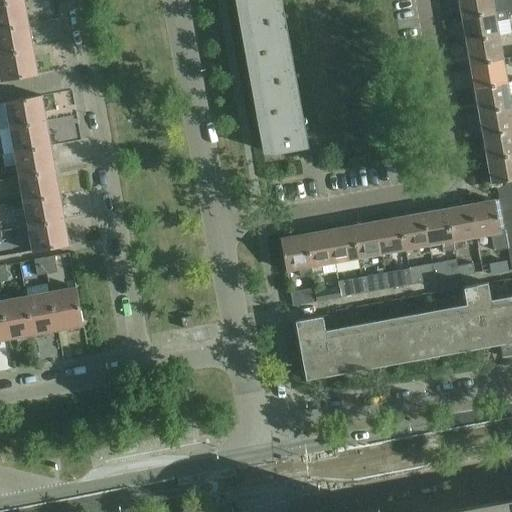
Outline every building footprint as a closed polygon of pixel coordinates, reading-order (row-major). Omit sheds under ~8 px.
[(0,30),(29,26),(25,0),(0,4),(0,30)] [(302,138),(276,0),(237,0),(265,152),(274,154),(298,149),(304,148),(303,148),(305,147),(303,138),(302,138)] [(511,0),(496,0),(493,1),(492,0),(459,0),(463,19),(507,11),(508,16),(511,15),(511,0)] [(509,20),(508,16),(507,11),(463,19),(467,42),(499,36),(496,22),(509,20)] [(0,56),(34,51),(29,26),(0,30),(0,56)] [(503,60),(499,36),(467,42),(471,66),(503,60)] [(38,75),(34,51),(0,56),(0,70),(2,82),(38,75)] [(507,83),(503,60),(471,66),(476,89),(507,83)] [(511,94),(509,95),(507,83),(476,89),(480,113),(511,106),(511,94)] [(47,122),(42,97),(6,104),(11,128),(47,122)] [(511,106),(480,113),(484,136),(511,131),(511,106)] [(51,146),(47,122),(11,128),(15,152),(51,146)] [(511,131),(484,136),(488,160),(511,155),(511,131)] [(56,171),(51,146),(15,152),(20,177),(56,171)] [(511,155),(488,160),(493,184),(511,181),(511,155)] [(60,196),(56,171),(20,177),(24,202),(60,196)] [(511,197),(511,184),(497,187),(500,200),(511,197)] [(65,221),(60,196),(24,202),(29,227),(65,221)] [(511,209),(511,197),(500,200),(502,211),(511,209)] [(501,233),(495,201),(470,206),(476,237),(491,235),(494,252),(509,249),(508,247),(506,235),(506,232),(501,233)] [(476,237),(470,206),(447,210),(454,250),(465,248),(464,239),(476,237)] [(511,221),(511,209),(502,211),(504,223),(511,221)] [(454,250),(447,210),(423,214),(428,246),(441,244),(443,253),(454,250)] [(428,246),(423,214),(399,218),(405,250),(428,246)] [(405,250),(399,218),(376,223),(382,254),(405,250)] [(69,246),(65,221),(29,227),(33,253),(69,246)] [(382,254),(376,223),(352,227),(358,259),(382,254)] [(358,259),(352,227),(329,231),(334,263),(358,259)] [(334,263),(329,231),(305,236),(312,276),(324,274),(322,265),(334,263)] [(312,276),(305,236),(281,240),(287,271),(299,269),(301,278),(312,276)] [(59,273),(56,257),(46,259),(49,275),(59,273)] [(49,275),(46,259),(36,261),(39,277),(49,275)] [(489,263),(490,270),(491,274),(507,271),(506,260),(489,263)] [(459,276),(457,267),(456,262),(432,266),(435,281),(459,276)] [(472,264),(457,267),(459,276),(474,274),(472,264)] [(0,283),(9,282),(6,266),(0,267),(0,283)] [(435,281),(432,266),(409,271),(411,285),(435,281)] [(411,285),(409,271),(385,275),(388,289),(411,285)] [(388,289),(385,275),(362,279),(364,293),(388,289)] [(364,293),(362,279),(337,284),(338,288),(340,298),(364,293)] [(511,303),(492,307),(488,283),(465,288),(469,312),(327,337),(323,317),(296,321),(307,380),(501,344),(503,358),(511,356),(511,303)] [(317,302),(315,292),(314,288),(290,292),(293,306),(317,302)] [(340,298),(338,288),(315,292),(317,302),(340,298)] [(84,327),(77,289),(52,293),(59,331),(84,327)] [(59,331),(52,293),(28,298),(35,336),(59,331)] [(35,336),(28,298),(3,303),(9,341),(35,336)] [(0,342),(9,341),(3,303),(0,303),(0,342)] [(182,319),(184,329),(193,328),(192,317),(182,319)] [(511,511),(511,498),(438,511),(379,511),(379,507),(360,511),(354,511),(352,511),(511,511)]
